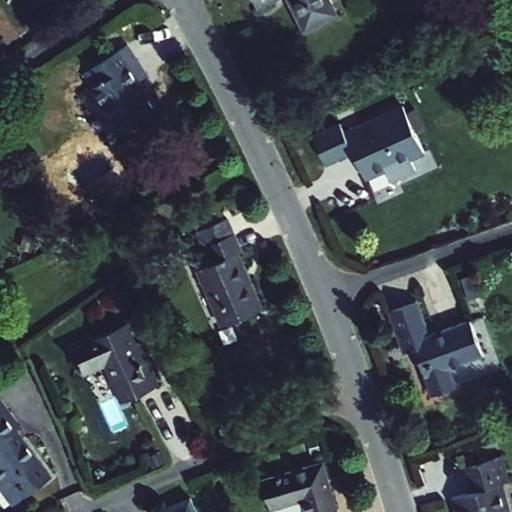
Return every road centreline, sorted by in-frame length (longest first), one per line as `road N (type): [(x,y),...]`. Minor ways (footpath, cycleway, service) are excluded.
road 1 (residential): [(327,296),(183,0)]
road 2 (residential): [(83,511),(361,386)]
road 3 (residential): [(327,296),(511,230)]
road 4 (residential): [(0,71),(112,0)]
road 5 (residential): [(401,511),(361,386)]
